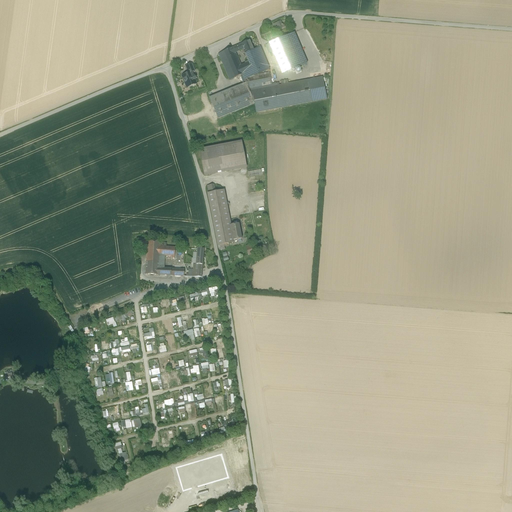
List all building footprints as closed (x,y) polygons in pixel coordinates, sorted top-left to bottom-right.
[(286,31),(283,24),(282,24),(281,21),(274,24),(277,34),(286,31)] [(294,33),(269,44),(282,74),(307,64),(294,33)] [(249,41),(241,45),(243,50),(245,55),(254,51),(253,49),(249,41)] [(271,85),(269,73),(256,76),(269,70),(260,46),(253,49),(254,51),(261,68),(252,72),(243,75),(241,76),(241,78),(244,77),(246,83),(255,104),(254,104),(256,113),(326,99),(322,78),(278,86),(278,84),(271,85)] [(240,67),(234,54),(232,49),(223,52),(235,79),(241,76),(243,75),(240,67)] [(245,55),(248,61),(249,63),(252,72),(261,68),(254,51),(245,55)] [(230,81),(235,79),(223,52),(218,54),(230,81)] [(246,65),(240,67),(243,75),(252,72),(249,63),(246,65)] [(192,65),(184,68),(187,75),(194,72),(192,65)] [(193,77),(191,73),(181,77),(184,85),(185,89),(189,88),(192,87),(196,85),(194,80),(196,80),(195,76),(193,77)] [(246,83),(210,98),(218,119),(254,104),(255,104),(246,83)] [(242,142),(198,151),(204,179),(247,171),(242,142)] [(214,185),(207,187),(209,193),(208,194),(217,246),(233,243),(224,191),(216,192),(214,185)] [(239,224),(230,226),(233,241),(242,239),(239,224)] [(175,259),(175,248),(161,248),(160,243),(147,243),(145,276),(158,277),(185,277),(185,270),(181,270),(181,267),(174,267),(174,269),(165,269),(165,258),(175,259)] [(203,251),(194,251),(193,270),(190,270),(189,277),(202,278),(203,251)] [(210,296),(218,296),(217,287),(209,288),(210,296)] [(196,292),(197,293),(189,295),(190,300),(194,299),(194,302),(198,301),(198,299),(202,298),(202,296),(209,295),(208,289),(196,292)] [(133,315),(131,310),(123,312),(125,318),(133,315)] [(106,319),(107,325),(113,324),(113,327),(116,327),(114,318),(106,319)] [(154,328),(149,329),(149,333),(146,333),(146,339),(154,338),(154,328)] [(165,339),(166,342),(171,341),(171,343),(175,342),(173,335),(159,337),(160,340),(165,339)] [(128,338),(124,338),(124,339),(120,340),(121,346),(129,345),(128,338)] [(115,343),(102,345),(103,350),(119,347),(118,340),(115,340),(115,343)] [(197,349),(189,351),(190,357),(197,355),(197,359),(195,359),(195,363),(200,362),(197,349)] [(206,369),(209,368),(208,362),(201,364),(203,373),(207,372),(206,369)] [(152,375),(160,374),(158,365),(155,366),(155,369),(151,370),(152,375)] [(193,369),(190,370),(191,373),(196,373),(196,375),(199,374),(199,365),(193,366),(193,369)] [(109,373),(109,375),(105,376),(106,383),(108,383),(108,386),(112,386),(111,384),(114,383),(113,373),(109,373)] [(106,387),(105,382),(101,382),(101,378),(94,378),(95,389),(106,387)] [(211,388),(206,389),(207,396),(204,396),(204,399),(213,397),(211,388)] [(204,399),(203,394),(197,395),(197,391),(194,392),(195,397),(197,397),(197,400),(204,399)] [(205,399),(206,405),(212,404),(212,403),(224,402),(223,397),(205,399)] [(140,419),(131,421),(133,429),(142,427),(140,419)] [(121,422),(123,429),(132,427),(130,420),(121,422)] [(128,461),(125,445),(117,447),(120,462),(128,461)]
